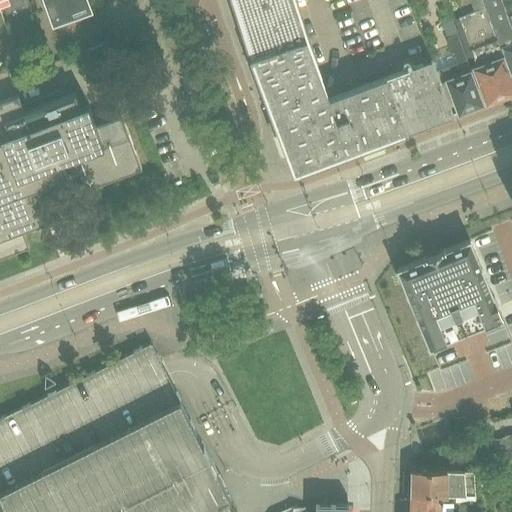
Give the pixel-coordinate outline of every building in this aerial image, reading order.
[(9,0),(13,8),(24,4),(22,0),(9,0)] [(89,0),(43,0),(53,25),(93,11),(90,2),(89,0)] [(430,58),(432,63),(326,103),(302,40),(289,0),(231,0),(249,57),(294,174),(454,114),(432,57),(430,58)] [(468,0),(473,9),(456,16),(474,67),(487,102),(511,92),(511,78),(500,46),(482,0),(468,0)] [(511,0),(482,0),(500,46),(501,45),(511,73),(511,0)] [(459,67),(444,72),(452,94),(459,113),(483,103),(476,85),(463,49),(457,33),(448,37),(452,49),(459,67)] [(33,57),(46,52),(40,35),(27,40),(33,57)] [(114,65),(108,49),(106,43),(88,49),(96,71),(114,65)] [(0,258),(29,247),(23,230),(47,221),(34,187),(68,175),(63,160),(76,156),(88,187),(142,167),(122,113),(96,122),(89,103),(81,106),(76,92),(26,110),(19,94),(0,100),(0,258)] [(502,315),(494,296),(493,295),(483,269),(482,267),(471,241),(470,239),(468,239),(469,240),(445,249),(445,248),(441,250),(427,256),(424,257),(424,258),(401,267),(399,268),(400,270),(409,291),(408,291),(409,293),(418,314),(418,316),(419,316),(430,343),(429,343),(430,345),(432,344),(465,330),(502,315)] [(238,511),(221,479),(168,373),(152,341),(0,417),(0,511),(238,511)] [(511,459),(511,433),(499,435),(501,461),(511,459)] [(475,463),(501,461),(499,435),(473,438),(475,463)] [(473,471),(465,471),(412,469),(412,493),(460,495),(473,495),(473,471)] [(460,495),(412,493),(411,496),(412,496),(412,507),(411,511),(475,511),(476,504),(460,503),(460,495)]
